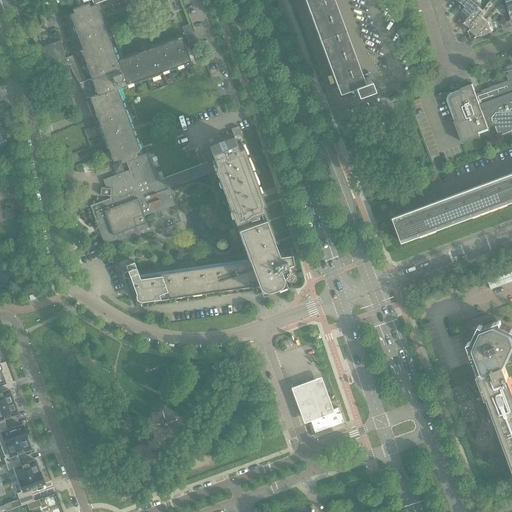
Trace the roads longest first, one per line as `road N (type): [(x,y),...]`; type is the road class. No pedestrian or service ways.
road 1 (unclassified): [(26,84),(54,252),(76,291),(152,333),(193,337),(262,327)]
road 2 (tertiary): [(235,0),(339,299)]
road 3 (tertiary): [(372,287),(263,0)]
road 4 (residential): [(86,511),(17,320),(0,317)]
road 5 (residential): [(372,287),(511,235)]
road 6 (residential): [(423,0),(440,60),(461,62),(511,44)]
road 7 (unclassified): [(262,327),(308,452)]
road 8 (tertiary): [(339,299),(381,423)]
road 9 (tertiary): [(419,409),(372,287)]
